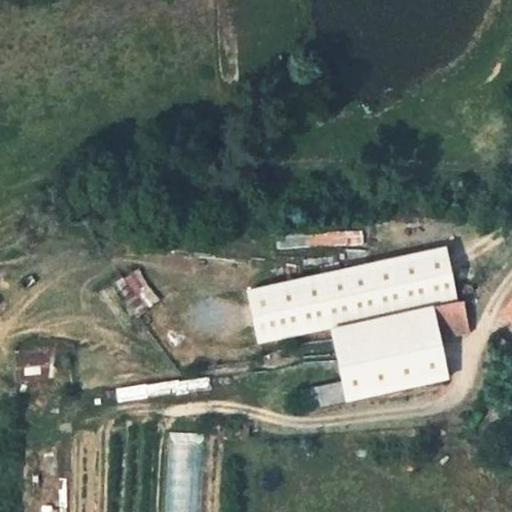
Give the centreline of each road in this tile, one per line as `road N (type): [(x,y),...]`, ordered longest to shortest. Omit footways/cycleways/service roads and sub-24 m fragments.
road 1 (track): [(511,274),(469,362),(433,405),(299,420),(215,404),(159,431),(153,511)]
road 2 (unknown): [(224,277),(511,234)]
